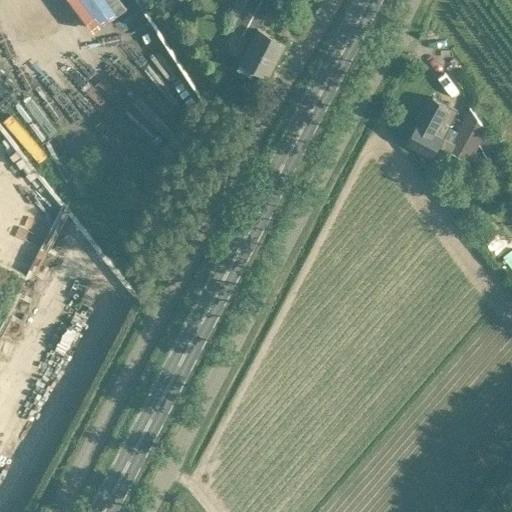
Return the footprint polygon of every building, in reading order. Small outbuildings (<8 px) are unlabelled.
[(43,0),(52,9),(61,0),(43,0)] [(114,0),(74,0),(69,3),(96,51),(132,30),(114,0)] [(240,59),(250,65),(268,74),(285,41),(258,27),(272,0),(240,0),(228,24),(252,37),(240,59)] [(140,83),(162,72),(143,33),(121,43),(140,83)] [(468,161),(478,144),(502,177),(511,169),(468,110),(452,141),(444,136),(458,110),(433,96),(419,123),(417,122),(406,142),(433,156),(439,145),(468,161)] [(436,161),(427,167),(439,183),(448,176),(436,161)] [(0,215),(0,254),(31,220),(11,203),(0,215)] [(511,235),(492,248),(500,259),(511,250),(511,235)] [(28,342),(34,327),(18,321),(11,336),(28,342)]
